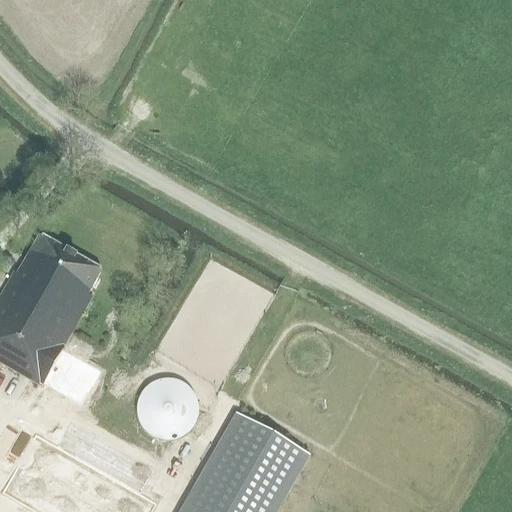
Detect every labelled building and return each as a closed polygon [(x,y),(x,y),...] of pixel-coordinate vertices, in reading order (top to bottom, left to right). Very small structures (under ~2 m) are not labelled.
[(100,272),(39,237),(17,276),(14,274),(0,298),(0,364),(40,388),(42,384),(79,405),(99,371),(62,350),(91,299),(87,296),(100,272)] [(250,343),(277,294),(245,277),(228,307),(221,303),(215,314),(232,323),(228,330),(250,343)] [(190,391),(188,389),(187,388),(184,386),(183,385),(180,384),(176,382),(174,382),(171,381),(166,381),(162,381),(159,382),(157,382),(154,384),(153,384),(149,387),(147,388),(145,390),(143,392),(142,394),(140,396),(139,399),(138,402),(137,405),(137,407),(136,409),(136,412),(136,414),(137,417),(137,418),(137,420),(138,422),(139,425),(140,426),(141,428),(143,431),(144,432),(145,434),(147,436),(150,438),(153,440),(157,441),(160,442),(163,443),(168,443),(172,442),(175,442),(179,440),(182,439),(184,438),(188,435),(190,433),(192,430),(194,428),(195,426),(196,424),(197,421),(197,419),(198,417),(198,414),(198,412),(198,410),(198,409),(198,406),(197,404),(197,402),(195,398),(193,395),(190,391)] [(236,417),(181,511),(277,511),(308,458),(236,417)] [(32,511),(152,511),(157,505),(35,435),(1,494),(32,511)]
